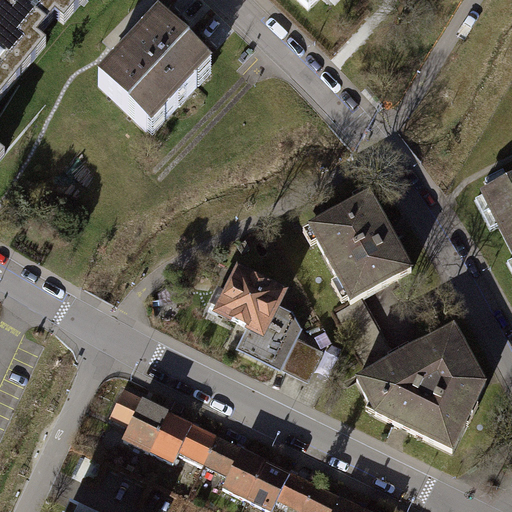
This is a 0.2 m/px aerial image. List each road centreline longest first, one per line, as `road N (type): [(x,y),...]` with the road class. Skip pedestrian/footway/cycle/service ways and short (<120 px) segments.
road 1 (residential): [(231,0),(373,145),(423,210),(511,367)]
road 2 (residential): [(462,511),(110,336)]
road 3 (residential): [(27,511),(110,336)]
road 4 (residential): [(110,336),(0,273)]
